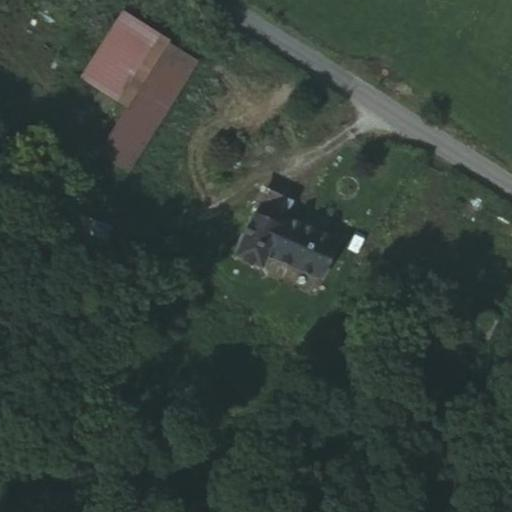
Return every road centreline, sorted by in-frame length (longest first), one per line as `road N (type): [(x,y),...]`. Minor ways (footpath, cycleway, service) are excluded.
road 1 (unclassified): [(511,182),(215,0)]
road 2 (track): [(511,408),(297,321)]
